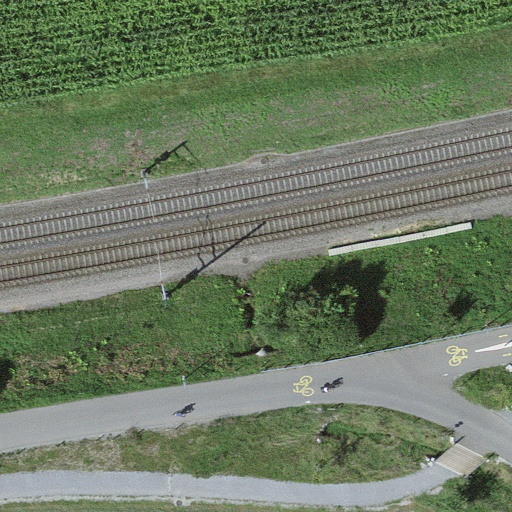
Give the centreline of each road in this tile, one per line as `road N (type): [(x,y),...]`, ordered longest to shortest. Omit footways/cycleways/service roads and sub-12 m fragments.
road 1 (unclassified): [(0,433),(254,393),(347,387)]
road 2 (unclassified): [(511,445),(450,411),(347,387)]
